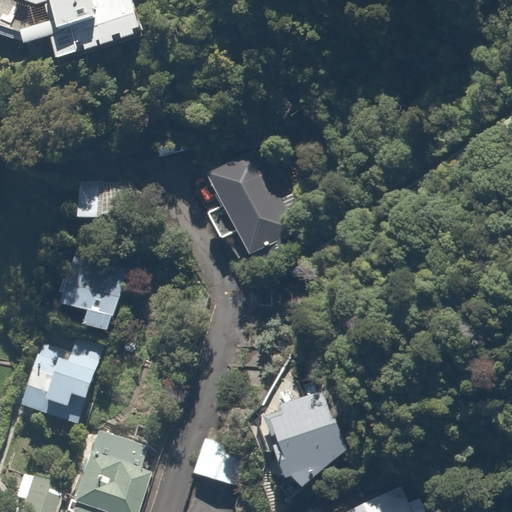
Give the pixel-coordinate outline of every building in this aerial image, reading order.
[(43,0),(60,4),(64,16),(31,27),(36,44),(61,36),(68,56),(151,28),(141,0),(43,0)] [(247,225),(263,257),(306,235),(259,144),(216,166),(232,197),(212,207),(227,235),(247,225)] [(108,177),(82,177),(82,213),(107,214),(108,177)] [(132,261),(79,245),(63,299),(88,307),(85,320),(112,328),(132,261)] [(43,330),(23,406),(80,421),(100,346),(43,330)] [(310,473),(315,486),(366,463),(329,381),(289,399),(292,405),(281,410),(296,442),(286,447),(300,478),(310,473)] [(140,511),(160,453),(96,432),(70,511),(74,511),(140,511)] [(236,446),(209,438),(199,471),(226,479),(236,446)] [(342,510),(342,511),(430,511),(433,511),(410,471),(342,510)]
